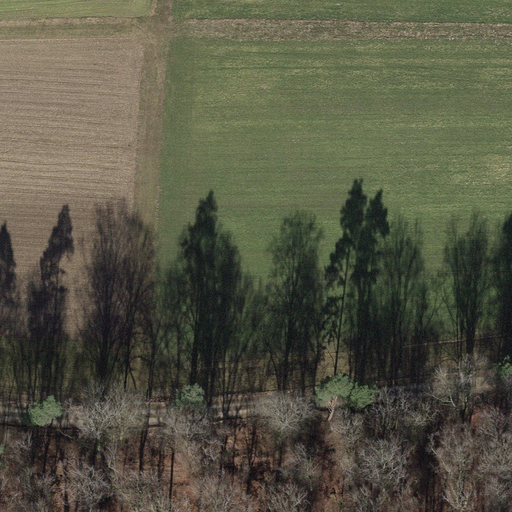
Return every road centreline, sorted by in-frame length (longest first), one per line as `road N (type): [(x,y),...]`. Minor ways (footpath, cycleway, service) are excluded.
road 1 (track): [(0,462),(121,474),(218,470),(511,416)]
road 2 (track): [(0,408),(214,413),(511,382)]
road 3 (track): [(139,413),(159,0)]
road 4 (track): [(0,41),(155,32)]
